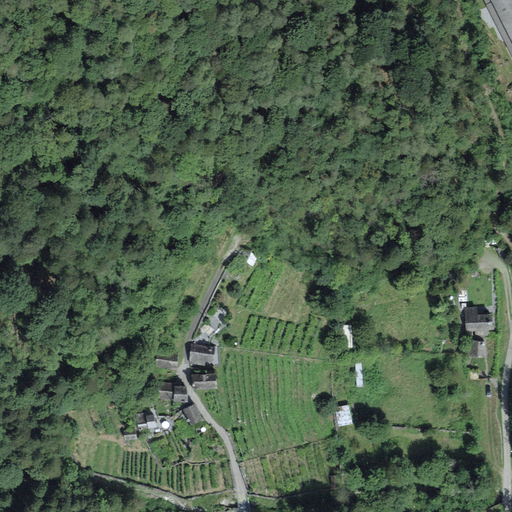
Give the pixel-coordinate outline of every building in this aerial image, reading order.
[(511,0),(482,0),(511,58),(511,0)] [(476,307),(464,308),(465,332),(474,331),(475,336),(488,336),(487,331),(492,330),(491,314),(477,315),(476,307)] [(484,341),(467,341),(467,359),(484,358),(484,341)] [(214,347),(191,344),(188,364),(204,366),(205,362),(213,363),(214,347)] [(156,353),(155,367),(177,369),(178,355),(156,353)] [(191,376),(192,390),(217,388),(215,374),(191,376)] [(173,400),(174,387),(175,384),(160,382),(158,399),(173,400)] [(174,387),(173,400),(173,402),(187,402),(186,387),(174,387)] [(203,419),(194,404),(182,410),(191,426),(203,419)] [(148,426),(148,429),(156,428),(154,415),(146,416),(145,412),(136,414),(138,428),(148,426)] [(135,429),(123,431),(124,440),(136,439),(135,429)]
